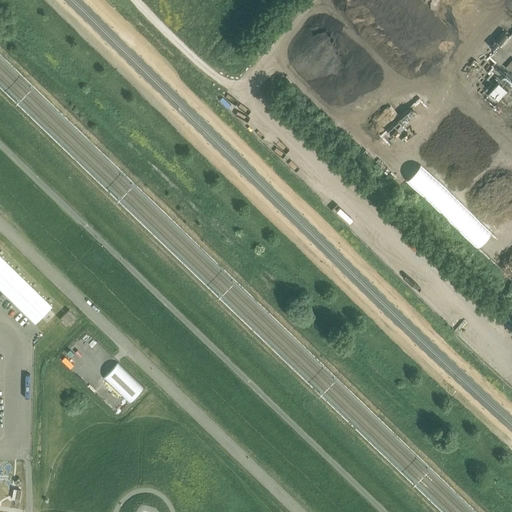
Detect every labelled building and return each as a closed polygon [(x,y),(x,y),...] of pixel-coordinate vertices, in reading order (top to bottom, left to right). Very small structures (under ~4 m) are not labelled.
[(393,24),(382,36),(390,44),(402,32),(393,24)] [(39,292),(0,253),(0,284),(24,308),(37,321),(52,306),(39,292)] [(76,316),(69,309),(60,319),(66,326),(76,316)] [(143,388),(118,364),(104,378),(129,402),(143,388)] [(126,403),(105,382),(96,391),(118,412),(126,403)]
